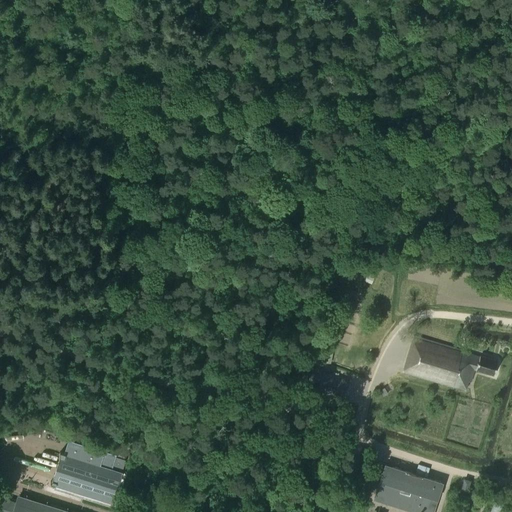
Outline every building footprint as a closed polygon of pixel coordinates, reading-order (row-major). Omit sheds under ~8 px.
[(365,272),(362,281),(370,284),(373,274),(365,272)] [(462,350),(413,335),(409,350),(402,372),(465,390),(468,381),(471,382),(474,369),(494,375),(498,360),(480,355),(480,356),(466,352),(462,351),(462,350)] [(312,368),(306,386),(341,398),(347,381),(312,368)] [(384,388),(379,391),(383,397),(388,394),(384,388)] [(50,481),(49,484),(62,488),(113,504),(123,472),(121,472),(125,460),(115,457),(116,455),(68,439),(67,443),(66,445),(65,449),(64,452),(64,453),(60,452),(59,457),(58,460),(57,464),(56,467),(55,470),(54,473),(53,476),(52,479),(51,480),(51,482),(50,481)] [(375,499),(414,511),(433,511),(443,483),(427,478),(430,468),(418,464),(415,474),(386,465),(381,479),(375,499)] [(467,493),(471,481),(464,478),(459,491),(467,493)] [(2,499),(0,504),(0,511),(42,511),(16,504),(2,499)]
